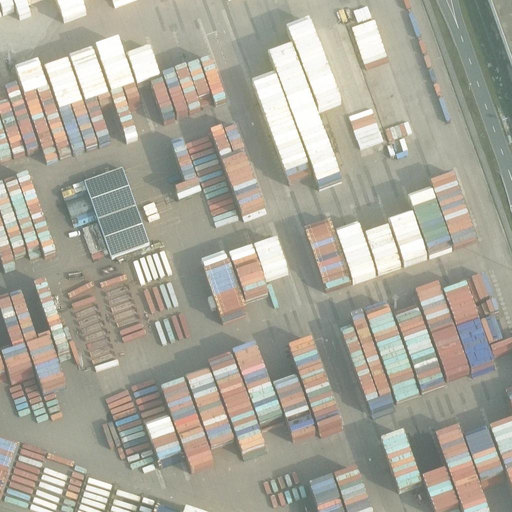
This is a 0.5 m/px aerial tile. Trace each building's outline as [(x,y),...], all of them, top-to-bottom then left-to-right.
[(511,0),(487,0),(511,69),(511,0)] [(354,32),(375,25),(373,17),(351,24),(354,32)] [(172,23),(148,30),(162,76),(186,69),(172,23)] [(347,33),(323,40),(332,69),(336,68),(338,74),(343,73),(345,81),(341,82),(345,93),(343,94),(345,101),(358,97),(360,102),(364,101),(368,112),(370,112),(347,33)] [(311,53),(300,57),(310,90),(327,85),(326,81),(331,80),(320,43),(309,46),(311,53)] [(189,155),(161,164),(170,194),(199,185),(189,155)] [(200,176),(205,200),(228,195),(221,160),(205,164),(207,174),(200,176)] [(150,247),(123,171),(85,185),(112,260),(150,247)] [(31,227),(43,223),(31,182),(6,189),(14,214),(26,211),(31,227)] [(219,236),(208,238),(209,245),(220,243),(219,236)] [(460,312),(433,320),(439,339),(432,342),(437,356),(459,349),(453,331),(465,327),(460,312)] [(4,355),(12,382),(77,364),(69,337),(4,355)] [(394,400),(416,393),(402,347),(390,351),(392,358),(396,357),(399,364),(396,365),(397,370),(402,369),(404,374),(387,379),(394,400)] [(361,392),(384,384),(380,370),(357,377),(361,392)] [(33,382),(6,390),(20,439),(47,432),(33,382)] [(208,431),(217,464),(240,458),(230,425),(208,431)] [(492,462),(475,466),(482,493),(488,492),(484,475),(491,474),(494,488),(504,485),(499,465),(493,466),(492,462)] [(51,481),(25,488),(30,509),(57,502),(51,481)] [(338,488),(343,506),(367,501),(362,483),(338,488)] [(316,511),(341,511),(336,490),(313,496),(316,511)]
